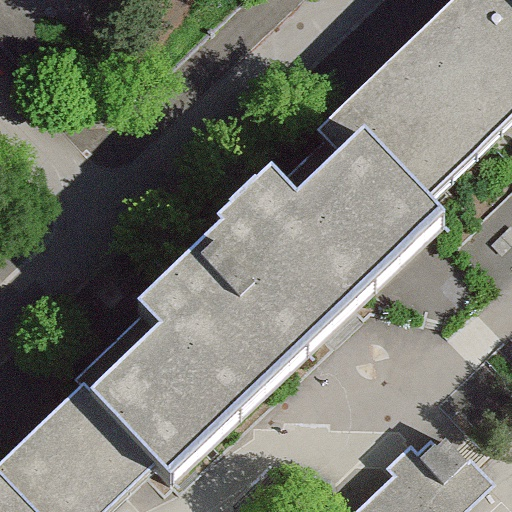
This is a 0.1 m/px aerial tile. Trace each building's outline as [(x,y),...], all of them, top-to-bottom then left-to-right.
[(511,0),(451,0),(336,111),(347,122),(424,203),(511,118),(511,0)] [(430,208),(424,203),(347,122),(286,179),(267,159),(131,290),(150,310),(75,382),(152,462),(159,469),(430,208)] [(114,422),(75,382),(0,453),(0,472),(29,503),(37,511),(99,511),(152,462),(114,422)] [(511,511),(511,430),(478,463),(442,426),(395,472),(352,511),(511,511)] [(0,511),(37,511),(0,472),(0,511)]
